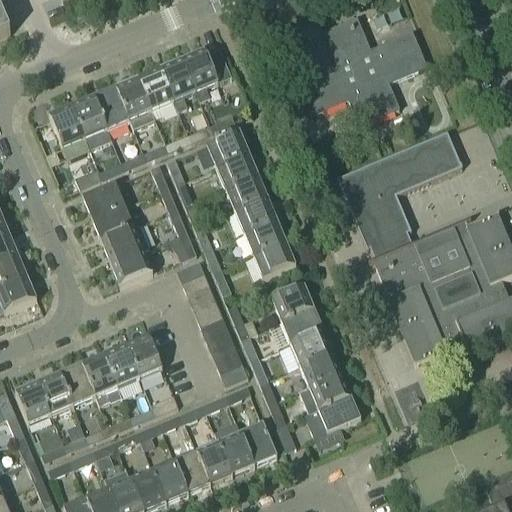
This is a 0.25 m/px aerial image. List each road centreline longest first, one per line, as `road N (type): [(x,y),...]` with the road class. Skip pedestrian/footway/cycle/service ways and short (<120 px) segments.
road 1 (residential): [(0,356),(53,333),(68,314),(68,290),(0,134)]
road 2 (residential): [(59,65),(213,0)]
